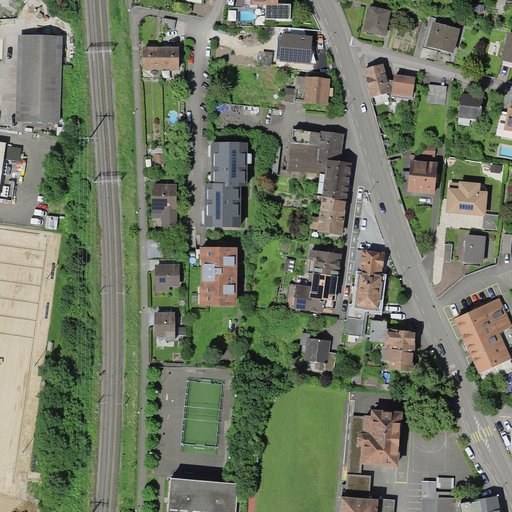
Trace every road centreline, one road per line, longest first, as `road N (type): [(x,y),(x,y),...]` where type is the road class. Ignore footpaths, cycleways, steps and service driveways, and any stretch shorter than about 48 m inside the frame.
road 1 (residential): [(200,22),(134,16),(138,511)]
road 2 (tertiary): [(340,47),(411,275),(511,504)]
road 3 (residential): [(200,22),(195,244)]
road 4 (residential): [(340,47),(511,90)]
